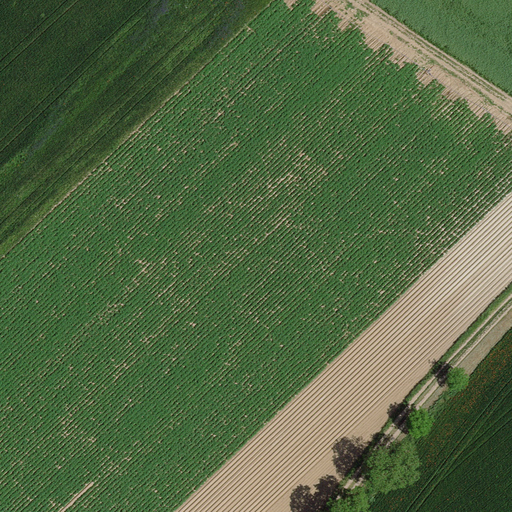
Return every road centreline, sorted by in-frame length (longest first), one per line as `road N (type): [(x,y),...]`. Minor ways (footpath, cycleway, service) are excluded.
road 1 (track): [(336,511),(511,302)]
road 2 (track): [(511,103),(361,0)]
